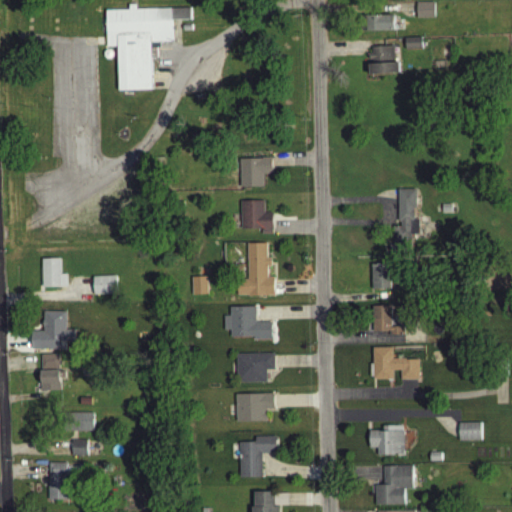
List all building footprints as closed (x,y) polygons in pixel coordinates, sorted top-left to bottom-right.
[(416,6),(433,7),(433,22),(415,22),(415,12),(416,6)] [(104,14),(105,51),(116,51),(117,95),(150,94),(150,62),(149,52),(159,53),(159,50),(158,47),(170,46),(171,25),(190,24),(189,12),(131,14),(104,14)] [(363,27),(360,27),(360,21),(363,21),(363,19),(393,18),(393,35),(363,35),(363,27)] [(404,42),(420,42),(420,43),(421,53),(404,53),(404,43),(404,42)] [(367,68),(371,68),(371,63),(368,64),(368,57),(371,57),(370,52),(383,51),(392,50),(393,67),(398,67),(399,77),(399,78),(368,80),(367,68)] [(260,163),(260,162),(270,162),(270,166),(270,179),(262,179),(262,191),(239,192),(238,181),(238,164),(260,163)] [(399,226),(397,226),(396,203),(396,194),(414,194),(415,213),(412,213),(412,224),(418,224),(418,239),(409,239),(409,257),(388,257),(388,248),(392,248),(391,232),(399,231),(399,229),(399,226)] [(239,217),(239,205),(262,205),(262,217),(271,217),(271,228),(271,234),(239,234),(239,230),(239,217)] [(440,209),(440,217),(451,217),(450,209),(440,209)] [(246,284),(246,248),(266,247),(266,262),(270,262),(270,271),(266,271),(266,282),(273,282),(273,291),(273,300),(247,300),(247,299),(236,299),(236,284),(246,284)] [(69,284),(69,267),(62,267),(62,256),(44,256),(44,284),(69,284)] [(369,268),(370,284),(371,293),(389,292),(388,267),(369,268)] [(118,291),(118,274),(95,274),(95,291),(118,291)] [(190,282),(206,281),(206,298),(191,299),(190,282)] [(249,340),(229,341),(229,310),(255,310),(255,318),(255,326),(270,326),(270,344),(253,344),(253,341),(249,342),(249,340)] [(388,340),(403,339),(403,331),(398,332),(389,332),(389,311),(371,311),(371,327),(371,337),(388,336),(388,340)] [(31,354),(65,353),(65,346),(74,345),(74,334),(65,334),(65,316),(43,316),(43,324),(42,324),(42,332),(43,336),(31,336),(31,354)] [(399,384),(407,384),(418,384),(418,364),(404,364),(404,363),(392,363),(391,351),(371,352),(372,384),(388,384),(392,384),(392,375),(399,375),(399,384)] [(234,358),(273,357),(273,366),(273,374),(265,374),(265,376),(265,386),(235,387),(234,358)] [(493,383),(492,362),(504,362),(504,383),(493,383)] [(40,387),(40,395),(60,395),(60,383),(65,382),(65,376),(59,376),(59,375),(40,376),(41,387),(40,387)] [(233,398),(234,410),(234,420),(234,426),(265,426),(265,416),(274,416),(274,406),(273,397),(233,398)] [(95,409),(75,409),(75,428),(95,428),(95,409)] [(93,436),(92,417),(68,418),(69,436),(93,436)] [(457,428),(458,428),(479,427),(480,445),(457,446),(457,443),(457,438),(457,429),(457,428)] [(368,435),(379,435),(379,436),(381,436),(381,431),(398,430),(402,430),(402,436),(403,436),(403,460),(377,460),(376,452),(368,452),(368,448),(368,435)] [(88,452),(88,437),(74,438),(74,452),(88,452)] [(254,447),(254,441),(275,441),(275,457),(260,458),(260,472),(260,482),(238,482),(238,460),(238,448),(238,447),(254,447)] [(71,461),(93,461),(93,445),(71,445),(71,461)] [(428,457),(440,457),(440,465),(428,466),(428,457)] [(50,460),(50,497),(71,497),(71,460),(50,460)] [(404,509),(374,510),(374,498),(374,494),(374,490),(383,490),(382,478),(382,471),(411,470),(412,493),(403,493),(404,509)] [(277,511),(272,511),(272,503),(272,496),(253,496),(253,511),(277,511)]
